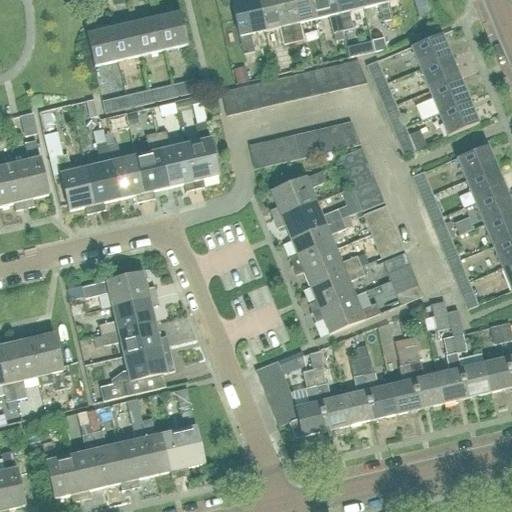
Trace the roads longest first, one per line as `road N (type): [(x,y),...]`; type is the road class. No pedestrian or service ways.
road 1 (residential): [(167,228),(234,198),(245,180),(236,140),(247,128),(352,104),(365,114),(390,175)]
road 2 (residential): [(279,509),(167,228)]
road 3 (residential): [(511,454),(279,509)]
road 4 (residential): [(0,267),(167,228)]
road 5 (residential): [(390,175),(511,126)]
road 6 (residential): [(439,293),(390,175)]
